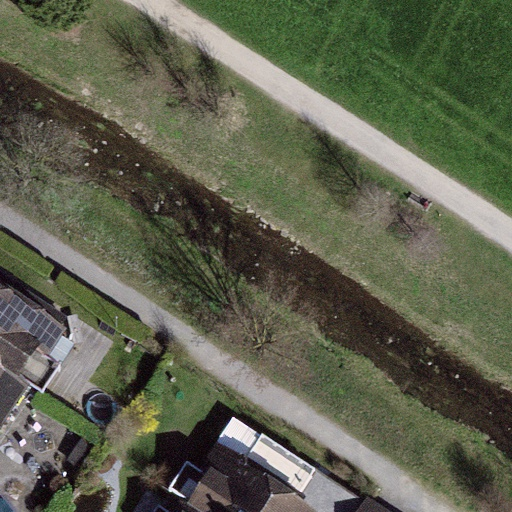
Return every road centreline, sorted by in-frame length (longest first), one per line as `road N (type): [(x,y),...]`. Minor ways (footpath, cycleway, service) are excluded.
road 1 (track): [(511,229),(154,0)]
road 2 (track): [(257,390),(0,221)]
